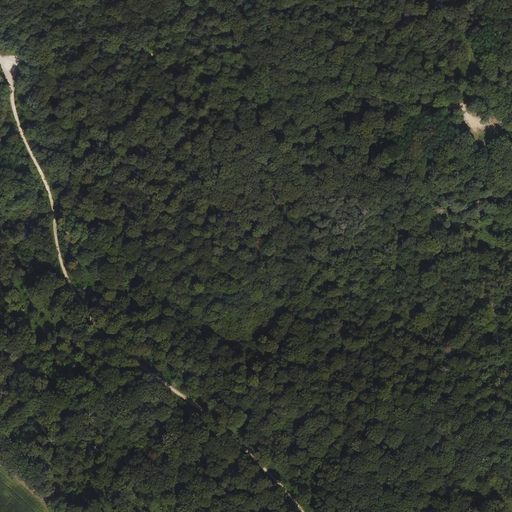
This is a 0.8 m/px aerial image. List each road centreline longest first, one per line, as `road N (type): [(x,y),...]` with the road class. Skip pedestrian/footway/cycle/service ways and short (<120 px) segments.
road 1 (track): [(304,511),(250,449),(87,314),(58,248),(50,192),(20,131),(7,61)]
road 2 (track): [(511,117),(267,95),(123,41),(7,61)]
